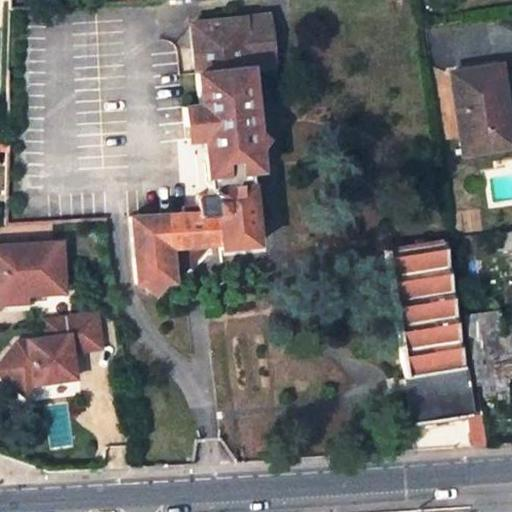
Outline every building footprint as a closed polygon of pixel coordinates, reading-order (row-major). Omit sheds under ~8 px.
[(215,154),(243,151),(255,149),(253,128),(247,69),(272,67),(267,16),(196,22),(203,104),(206,130),(206,138),(213,137),(215,154)] [(498,65),(448,73),(460,154),(500,149),(495,117),(506,115),(498,65)] [(187,105),(190,139),(206,138),(206,130),(203,104),(187,105)] [(511,147),(506,115),(495,117),(500,149),(511,147)] [(257,170),(255,149),(243,151),(245,171),(257,170)] [(252,246),(245,171),(243,151),(215,154),(218,181),(210,182),(211,192),(194,194),(192,196),(193,205),(180,206),(180,214),(126,217),(128,273),(135,272),(146,282),(158,271),(166,271),(166,263),(174,262),(196,252),(196,244),(218,242),(218,248),(252,246)] [(511,231),(494,234),(495,250),(511,247),(511,231)] [(59,240),(0,244),(0,294),(24,293),(62,290),(59,240)] [(453,417),(467,416),(471,445),(483,444),(475,393),(466,395),(441,242),(382,252),(401,376),(403,390),(408,424),(423,422),(426,424),(430,426),(439,427),(447,424),(453,417)] [(24,293),(0,294),(0,308),(25,307),(24,293)] [(498,320),(496,310),(463,315),(469,358),(503,353),(498,320)] [(94,311),(43,319),(45,336),(15,340),(0,359),(0,374),(25,394),(34,382),(73,376),(70,350),(69,345),(99,341),(94,311)] [(498,320),(503,353),(511,350),(511,325),(511,318),(498,320)] [(99,341),(69,345),(70,350),(99,346),(99,341)] [(401,376),(389,378),(391,392),(403,390),(401,376)]
